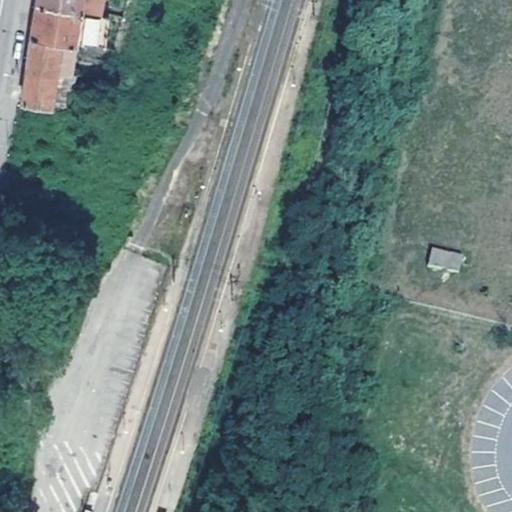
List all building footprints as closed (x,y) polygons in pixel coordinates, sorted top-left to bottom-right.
[(61,39),(101,46),(106,14),(81,8),(37,0),(34,18),(32,33),(61,39)] [(37,0),(81,8),(82,0),(37,0)] [(30,49),(28,64),(56,68),(61,39),(32,33),(30,49)] [(24,98),(52,102),(56,68),(28,64),(26,84),(24,98)] [(459,272),(464,253),(431,246),(427,265),(459,272)]
